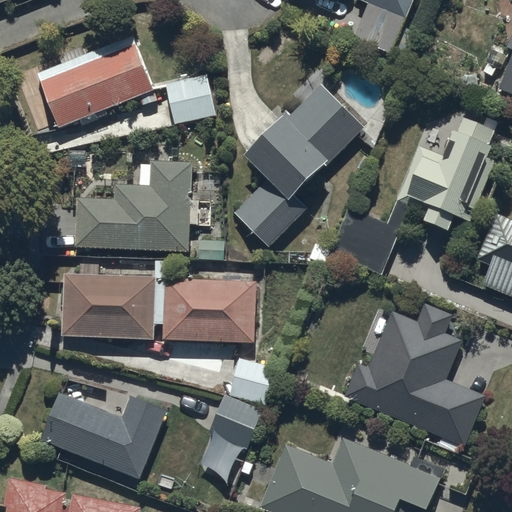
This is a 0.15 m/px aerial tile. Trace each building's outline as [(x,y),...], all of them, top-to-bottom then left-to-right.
[(370,0),(409,15),(415,0),(370,0)] [(134,33),(39,69),(62,125),(155,88),(134,33)] [(511,44),(511,53),(498,87),(511,93),(511,35),(509,43),(511,44)] [(208,72),(167,81),(176,121),(217,112),(208,72)] [(287,109),(248,146),(270,171),(241,208),(274,241),(311,204),(296,191),(367,125),(322,81),(291,114),(287,109)] [(420,143),(396,201),(426,212),(424,218),(450,228),(454,217),(472,225),(498,157),(489,154),(498,128),(464,115),(460,128),(453,127),(444,153),(420,143)] [(77,195),(76,244),(190,247),(193,160),(153,157),(153,180),(117,180),(114,195),(77,195)] [(511,215),(497,210),(479,257),(491,262),(485,282),(511,293),(511,215)] [(228,238),(201,238),(201,258),(227,258),(228,238)] [(157,274),(66,271),(62,332),(156,336),(157,274)] [(257,278),(167,275),(166,337),(257,339),(257,278)] [(358,361),(344,395),(467,445),(487,393),(449,377),(466,337),(447,330),(453,313),(426,301),(419,319),(394,308),(370,366),(358,361)] [(240,357),(230,393),(266,402),(276,366),(240,357)] [(59,388),(40,436),(141,476),(167,410),(131,395),(124,413),(59,388)] [(263,409),(225,393),(208,431),(246,448),(263,409)] [(287,442),(260,504),(278,511),(413,511),(418,501),(427,504),(447,466),(416,454),(412,462),(345,435),(334,462),(287,442)] [(13,479),(6,511),(139,511),(141,505),(74,491),(72,506),(65,506),(67,490),(13,479)]
